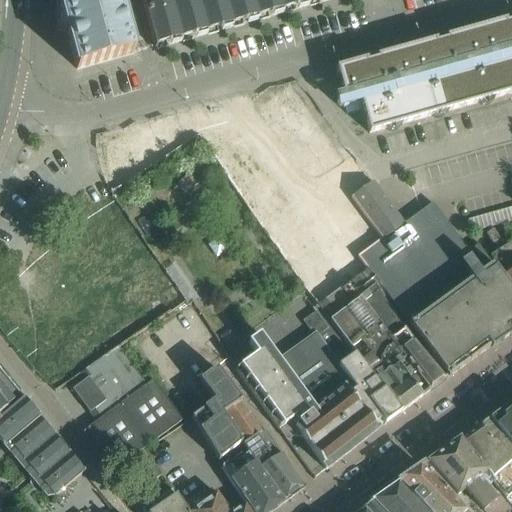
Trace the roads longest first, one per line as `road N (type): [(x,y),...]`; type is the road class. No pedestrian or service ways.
road 1 (residential): [(0,110),(91,112),(500,0)]
road 2 (residential): [(511,373),(329,506)]
road 3 (residential): [(0,345),(130,511)]
road 4 (residential): [(329,506),(229,374)]
